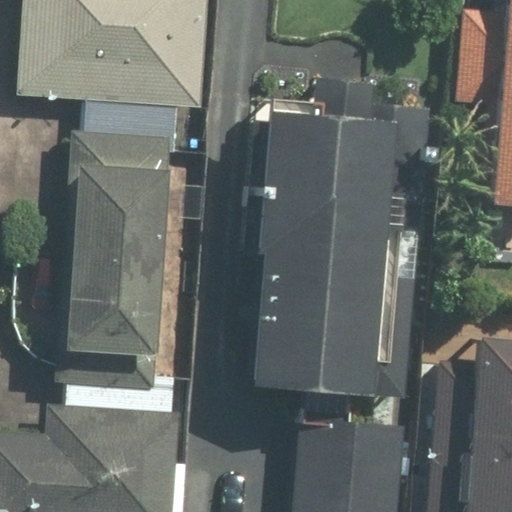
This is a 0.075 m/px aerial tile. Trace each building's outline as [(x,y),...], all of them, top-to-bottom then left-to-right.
[(195,0),(18,0),(15,98),(192,104),(195,0)] [(483,102),(479,207),(511,208),(511,0),(497,0),(497,12),(454,11),(450,101),(483,102)] [(302,391),(290,511),(389,511),(430,91),(319,80),(325,98),(286,95),(258,386),(302,391)] [(161,138),(65,133),(54,352),(150,356),(161,138)] [(511,511),(511,342),(463,338),(461,363),(435,361),(423,511),(511,511)] [(36,436),(0,434),(0,511),(163,511),(169,410),(38,403),(36,436)]
